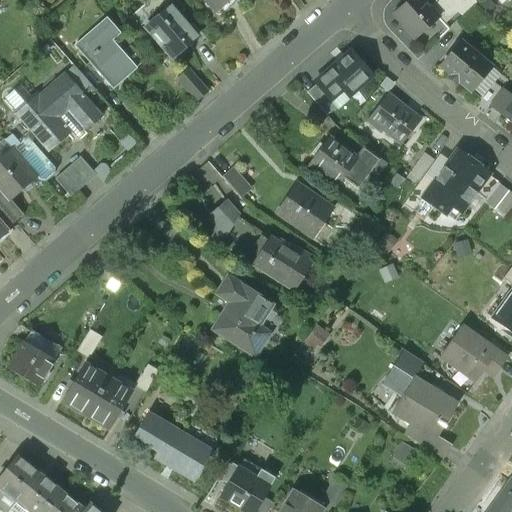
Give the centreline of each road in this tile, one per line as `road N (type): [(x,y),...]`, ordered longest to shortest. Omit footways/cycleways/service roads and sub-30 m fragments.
road 1 (residential): [(345,10),(0,313)]
road 2 (residential): [(511,160),(345,10)]
road 3 (residential): [(182,511),(0,399)]
